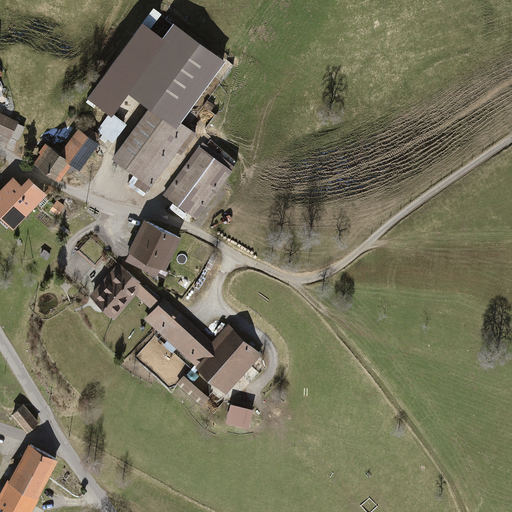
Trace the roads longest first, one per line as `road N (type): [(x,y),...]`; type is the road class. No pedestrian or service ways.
road 1 (track): [(461,511),(445,476),(367,366),(285,279)]
road 2 (track): [(285,279),(329,272),(511,136)]
road 3 (residential): [(0,152),(92,203),(137,210),(233,253)]
